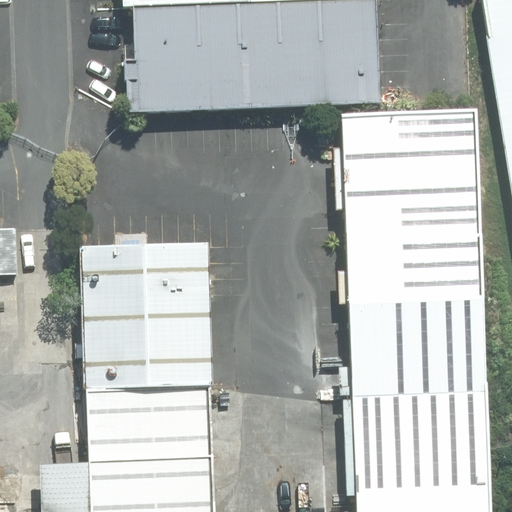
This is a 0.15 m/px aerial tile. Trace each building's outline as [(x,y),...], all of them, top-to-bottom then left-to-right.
[(364,0),(121,0),(127,127),(369,116),(364,0)] [(511,0),(475,0),(511,233),(511,0)] [(478,511),(467,123),(335,127),(345,511),(478,511)] [(0,278),(12,277),(10,234),(0,234),(0,278)] [(201,511),(189,253),(70,259),(83,511),(201,511)]
